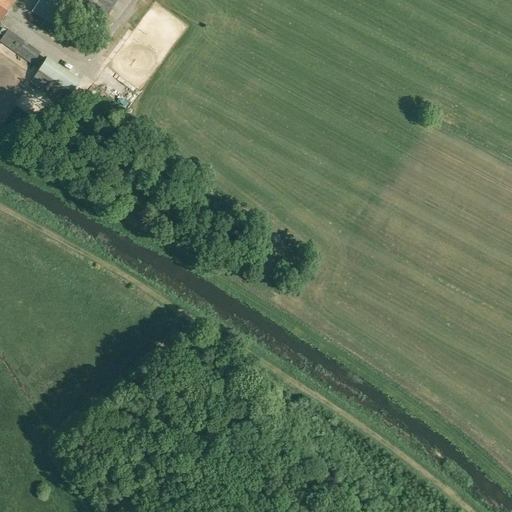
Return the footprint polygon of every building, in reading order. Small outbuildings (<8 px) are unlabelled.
[(15,0),(0,0),(0,22),(0,23),(15,0)] [(57,28),(66,14),(44,0),(39,0),(32,11),(57,28)] [(78,0),(106,17),(116,0),(78,0)] [(160,24),(139,52),(147,58),(168,30),(160,24)] [(33,64),(41,52),(8,28),(0,40),(0,41),(29,62),(33,64)] [(127,29),(117,47),(125,51),(135,34),(127,29)] [(154,51),(147,60),(154,66),(162,57),(154,51)] [(64,105),(81,80),(47,57),(30,82),(64,105)]
